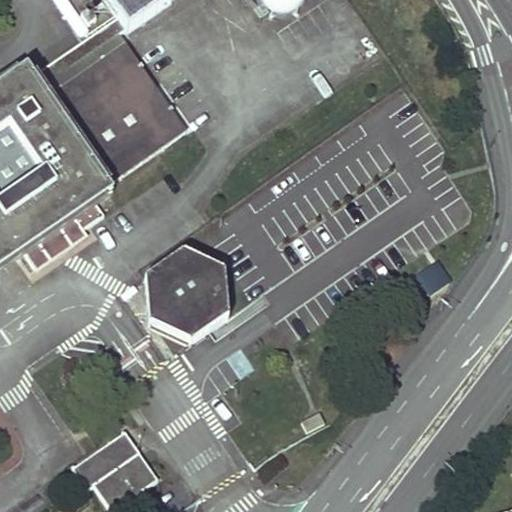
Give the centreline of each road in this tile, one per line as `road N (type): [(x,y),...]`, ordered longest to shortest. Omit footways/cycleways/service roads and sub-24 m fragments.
road 1 (primary): [(458,0),(490,79),(511,189),(510,229),(460,313),(461,356)]
road 2 (tertiary): [(461,356),(339,511)]
road 3 (tertiary): [(397,511),(511,361)]
